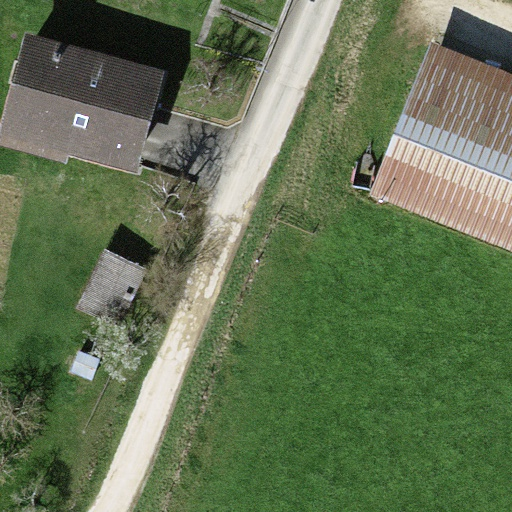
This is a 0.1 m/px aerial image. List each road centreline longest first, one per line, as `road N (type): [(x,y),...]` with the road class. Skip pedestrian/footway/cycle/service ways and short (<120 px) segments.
road 1 (track): [(228,238),(114,511)]
road 2 (residential): [(321,0),(228,238)]
